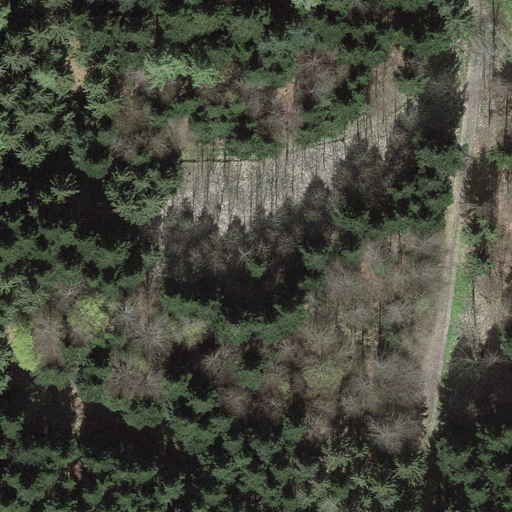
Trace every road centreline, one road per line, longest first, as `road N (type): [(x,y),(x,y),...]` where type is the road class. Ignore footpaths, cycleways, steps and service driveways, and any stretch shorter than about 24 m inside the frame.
road 1 (track): [(0,186),(166,154),(348,134),(385,113),(486,16)]
road 2 (track): [(414,511),(437,427),(487,0)]
road 3 (track): [(267,511),(74,403),(0,371)]
